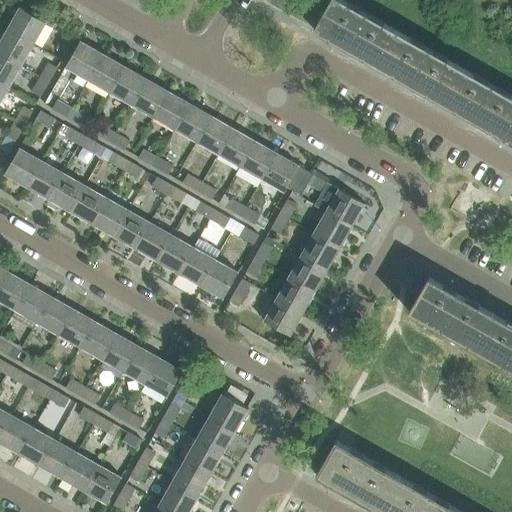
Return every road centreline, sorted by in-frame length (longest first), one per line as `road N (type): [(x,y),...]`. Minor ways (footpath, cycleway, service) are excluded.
road 1 (residential): [(309,393),(415,203),(412,189),(404,177),(200,59)]
road 2 (residential): [(309,393),(0,218)]
